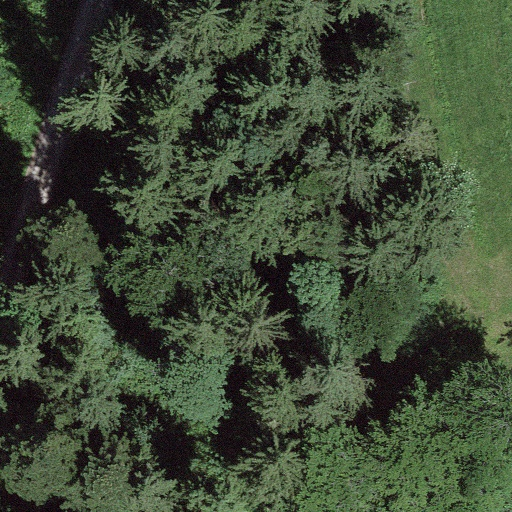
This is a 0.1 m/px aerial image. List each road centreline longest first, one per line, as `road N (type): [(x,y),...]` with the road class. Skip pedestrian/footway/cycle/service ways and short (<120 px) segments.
road 1 (track): [(82,0),(0,273)]
road 2 (track): [(461,268),(407,0)]
